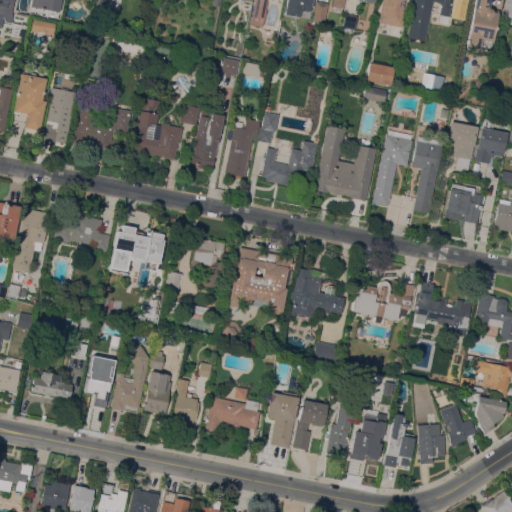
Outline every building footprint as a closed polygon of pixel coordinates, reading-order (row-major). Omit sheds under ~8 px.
[(0,0),(13,0),(11,13),(0,10),(0,0)] [(60,0),(58,11),(30,6),(31,0),(60,0)] [(105,0),(96,0),(95,7),(104,8),(105,0)] [(253,0),(267,0),(262,26),(249,23),(253,0)] [(300,23),(298,25),(299,25),(295,30),(294,29),(290,32),(281,22),(286,17),(283,14),(287,11),(287,7),(282,6),(283,0),(295,0),(294,9),(293,9),(292,14),(300,23)] [(284,0),(282,13),(298,16),(299,9),(309,10),(310,0),(284,0)] [(323,21),(322,22),(321,22),(320,22),(311,21),(315,0),(328,3),(324,20),(323,21)] [(331,6),(332,0),(344,0),(343,8),(342,8),(341,12),(331,10),(332,6),(331,6)] [(405,0),(400,26),(377,21),(381,0),(405,0)] [(413,0),(448,0),(448,1),(449,1),(448,5),(450,6),(448,16),(439,14),(441,4),(439,4),(439,3),(438,3),(438,2),(432,0),(424,41),(406,37),(413,0)] [(465,47),(473,0),(489,0),(488,8),(489,7),(490,8),(491,9),(497,10),(497,12),(491,41),(490,47),(480,45),(479,50),(465,47)] [(511,0),(511,23),(505,22),(505,18),(501,17),(504,0),(511,0)] [(0,10),(11,13),(11,14),(24,16),(19,37),(12,35),(13,30),(9,29),(10,22),(3,21),(3,17),(1,16),(0,20),(0,10)] [(342,26),(344,13),(356,15),(354,29),(342,26)] [(54,22),(52,34),(46,33),(46,31),(37,30),(36,31),(30,30),(32,18),(54,22)] [(284,40),(278,38),(280,30),(287,33),(284,40)] [(264,43),(266,35),(276,38),(273,46),(264,43)] [(224,57),(224,55),(240,58),(237,73),(234,73),(233,75),(229,74),(229,76),(218,74),(221,57),(224,57)] [(239,72),(256,76),(259,64),(242,60),(239,72)] [(392,66),(389,84),(365,80),(368,62),(392,66)] [(19,72),(45,78),(41,100),(44,100),(37,137),(22,134),(24,126),(22,126),(25,116),(22,116),(19,114),(19,113),(13,112),(13,111),(12,110),(19,72)] [(440,89),(441,75),(420,73),(419,87),(440,89)] [(3,131),(0,130),(0,86),(12,88),(3,131)] [(383,89),(362,86),(360,97),(381,100),(383,89)] [(64,143),(50,140),(53,125),(45,123),(52,87),(74,91),(64,143)] [(112,129),(110,138),(126,142),(124,152),(88,145),(88,146),(67,141),(70,129),(74,130),(82,92),(98,95),(94,117),(111,121),(114,107),(131,111),(126,132),(112,129)] [(155,127),(135,123),(140,96),(160,100),(158,108),(152,106),(151,112),(157,113),(155,127)] [(194,124),(178,121),(182,104),(198,107),(194,124)] [(274,131),(272,131),(269,142),(256,140),(259,126),(261,126),(264,111),(278,114),(274,131)] [(218,135),(219,135),(218,143),(217,143),(212,169),(196,166),(197,163),(189,162),(199,115),(210,117),(210,113),(222,116),(218,135)] [(224,172),(230,138),(225,137),(227,127),(232,128),(233,126),(235,119),(242,121),(241,127),(243,128),(245,118),(259,120),(256,135),(251,134),(243,175),(224,172)] [(476,126),(470,159),(469,159),(466,171),(454,169),(456,156),(451,155),(453,146),(444,144),(449,121),(476,126)] [(178,143),(176,143),(173,159),(142,152),(141,154),(132,152),(138,126),(147,128),(145,137),(157,139),(160,123),(181,127),(178,143)] [(338,194),(338,195),(313,190),(325,124),(344,128),(336,159),(352,162),(355,144),(374,148),(364,199),(349,196),(338,194)] [(506,132),(502,156),(494,154),(493,157),(490,156),(488,163),(474,160),(480,127),(506,132)] [(384,134),(386,135),(387,129),(411,134),(410,139),(411,139),(406,165),(395,163),(387,205),(371,201),(384,134)] [(420,168),(410,166),(415,139),(416,139),(417,135),(426,137),(427,136),(432,137),(432,138),(441,140),(440,145),(441,145),(428,212),(412,209),(420,168)] [(264,180),(265,176),(260,175),(266,147),(275,148),(273,161),(287,164),(290,148),(300,150),(302,140),(316,143),(311,170),(301,168),(300,177),(294,175),(292,185),(264,180)] [(511,171),(511,182),(499,180),(502,169),(511,171)] [(443,216),(448,188),(450,188),(451,183),(473,187),(473,193),(479,194),(478,203),(480,203),(476,223),(443,216)] [(511,230),(493,227),(499,198),(510,200),(510,203),(511,203),(511,230)] [(20,205),(13,239),(0,236),(0,201),(3,202),(3,201),(4,201),(5,201),(6,201),(7,202),(7,203),(20,205)] [(15,243),(16,243),(23,207),(48,212),(42,242),(41,242),(40,251),(33,249),(29,272),(11,268),(15,243)] [(101,219),(98,232),(109,234),(106,252),(101,251),(101,249),(90,247),(91,244),(69,239),(69,242),(52,239),(57,217),(75,221),(76,214),(101,219)] [(158,263),(141,259),(140,261),(128,259),(125,273),(108,270),(116,230),(120,231),(122,224),(135,227),(133,233),(145,236),(146,232),(149,232),(149,231),(162,234),(161,239),(163,240),(158,263)] [(195,237),(223,242),(221,257),(216,256),(215,260),(222,262),(218,287),(198,284),(201,270),(189,268),(195,237)] [(268,312),(267,309),(265,308),(267,301),(250,298),(248,305),(238,303),(237,306),(229,305),(229,301),(228,301),(236,257),(237,257),(239,247),(258,250),(258,251),(263,252),(264,251),(275,254),(291,258),(289,270),(292,271),(290,285),(284,284),(285,287),(285,288),(281,309),(281,310),(277,313),(268,312)] [(311,310),(310,314),(291,310),(292,306),(288,305),(294,275),(296,275),(298,267),(310,270),(309,274),(320,276),(317,291),(344,296),(341,313),(313,307),(313,310),(311,310)] [(177,294),(163,291),(167,270),(181,273),(177,294)] [(355,287),(366,289),(367,285),(376,287),(376,285),(378,282),(380,281),(382,280),(384,280),(386,281),(387,282),(388,284),(389,285),(389,287),(388,292),(397,293),(399,281),(412,284),(407,309),(398,308),(396,320),(392,319),(391,320),(386,319),(386,318),(383,317),(382,323),(370,320),(370,316),(359,314),(360,312),(350,310),(355,287)] [(471,301),(464,335),(451,333),(450,335),(444,334),(445,328),(447,328),(449,321),(446,324),(445,323),(444,324),(437,323),(435,319),(425,317),(423,322),(413,320),(415,313),(414,313),(420,281),(433,283),(430,298),(440,300),(440,297),(446,298),(445,303),(454,305),(455,298),(471,301)] [(9,283),(21,286),(19,297),(7,295),(9,283)] [(504,310),(511,311),(511,339),(498,337),(499,328),(500,328),(501,326),(486,324),(487,322),(474,320),(478,293),(493,295),(493,298),(497,298),(499,297),(504,298),(506,302),(504,310)] [(159,300),(154,322),(137,319),(140,304),(143,305),(144,298),(150,299),(151,298),(159,300)] [(32,314),(29,328),(16,326),(19,312),(32,314)] [(79,325),(81,316),(92,318),(90,327),(79,325)] [(0,338),(0,320),(11,323),(7,340),(5,339),(0,338)] [(240,342),(221,338),(224,320),(236,322),(241,330),(240,342)] [(62,351),(64,340),(86,344),(84,356),(62,351)] [(338,345),(335,364),(314,359),(318,341),(338,345)] [(511,342),(504,342),(502,359),(511,359),(511,342)] [(134,364),(126,354),(139,345),(148,358),(147,358),(148,360),(147,360),(147,361),(144,380),(143,380),(138,406),(137,406),(136,412),(110,407),(117,372),(123,373),(122,377),(131,378),(134,364)] [(108,381),(103,407),(95,405),(95,403),(93,403),(93,401),(81,398),(89,358),(91,348),(93,348),(103,353),(118,355),(115,369),(106,367),(107,361),(101,360),(99,374),(94,373),(93,380),(99,381),(99,379),(108,381)] [(148,367),(152,349),(162,351),(161,355),(163,355),(161,369),(148,367)] [(83,368),(67,365),(69,355),(85,359),(83,368)] [(511,366),(511,371),(511,375),(509,375),(505,396),(494,394),(495,389),(480,385),(483,373),(474,371),(476,360),(511,366)] [(208,377),(196,375),(199,361),(210,363),(208,377)] [(0,365),(13,368),(14,362),(20,363),(15,391),(0,388),(0,365)] [(30,390),(33,376),(39,377),(41,370),(60,374),(59,382),(72,384),(69,399),(30,390)] [(164,412),(165,412),(164,418),(154,416),(154,412),(143,409),(147,388),(146,388),(149,371),(169,374),(168,381),(165,380),(164,390),(168,391),(164,412)] [(471,390),(458,388),(460,376),(474,379),(471,390)] [(176,390),(179,379),(187,381),(185,391),(184,396),(197,398),(196,401),(199,402),(195,420),(188,419),(188,420),(182,419),(182,420),(178,419),(178,421),(170,419),(176,390)] [(235,385),(247,388),(245,399),(233,396),(235,385)] [(287,447),(269,443),(274,418),(269,417),(268,415),(265,414),(270,391),(297,397),(293,417),(294,417),(287,447)] [(244,403),(243,408),(258,411),(255,428),(238,425),(238,428),(234,429),(230,427),(231,424),(222,422),(220,431),(204,427),(210,396),(244,403)] [(473,412),(474,411),(470,410),(471,402),(475,403),(477,396),(505,401),(502,416),(490,423),(492,426),(493,425),(494,426),(483,433),(478,426),(473,412)] [(330,424),(334,424),(339,397),(358,400),(354,419),(350,419),(343,455),(325,452),(330,424)] [(258,401),(256,410),(244,407),(246,399),(258,401)] [(326,404),(322,425),(308,422),(306,430),(309,430),(305,450),(291,447),(301,399),(326,404)] [(450,431),(447,424),(444,425),(438,410),(454,403),(461,421),(469,418),(474,432),(464,436),(465,439),(456,442),(457,443),(450,446),(449,441),(447,432),(450,431)] [(393,414),(394,414),(394,413),(401,414),(400,415),(401,416),(400,422),(406,423),(405,427),(403,427),(402,433),(413,435),(407,467),(397,465),(398,463),(395,462),(394,467),(382,464),(385,453),(393,414)] [(386,430),(378,428),(380,419),(388,420),(386,430)] [(416,424),(438,423),(439,435),(443,434),(444,455),(431,455),(431,463),(418,463),(416,424)] [(366,427),(364,435),(383,439),(381,450),(375,448),(374,457),(365,455),(364,460),(347,457),(353,424),(366,427)] [(0,489),(0,458),(4,459),(3,461),(19,464),(20,461),(32,464),(29,479),(27,478),(26,482),(25,482),(23,491),(15,489),(16,482),(11,481),(9,491),(0,489)] [(44,483),(50,484),(51,480),(70,484),(64,511),(56,511),(57,509),(47,507),(47,505),(40,504),(44,483)] [(121,511),(95,511),(99,493),(100,493),(102,482),(113,484),(112,493),(116,493),(117,490),(126,492),(121,511)] [(78,510),(68,508),(73,484),(74,485),(75,483),(94,487),(89,510),(85,510),(84,511),(82,511),(82,509),(78,508),(78,510)] [(126,511),(132,489),(134,489),(134,487),(139,488),(139,490),(147,492),(147,489),(158,491),(157,494),(158,494),(154,511),(126,511)] [(185,511),(159,511),(164,490),(175,492),(174,497),(188,500),(185,511)] [(511,505),(511,511),(484,511),(480,506),(481,505),(480,504),(502,490),(511,505)] [(212,497),(209,496),(209,494),(219,495),(219,498),(220,498),(217,511),(198,511),(200,506),(210,508),(212,497)]
